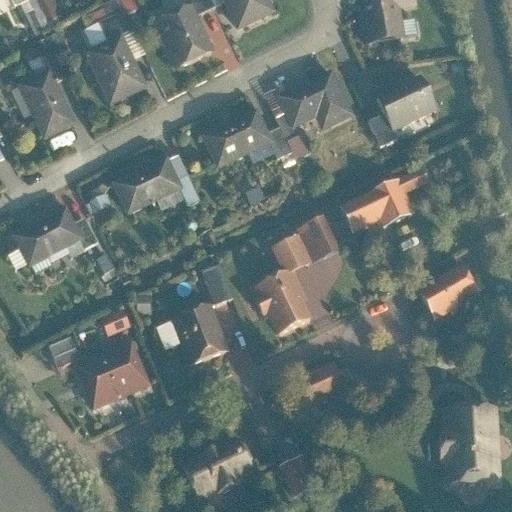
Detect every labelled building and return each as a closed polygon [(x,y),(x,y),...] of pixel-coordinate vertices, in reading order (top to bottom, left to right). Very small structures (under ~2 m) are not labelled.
[(208,8),(203,0),(173,0),(180,12),(184,20),(208,8)] [(263,15),(255,0),(217,0),(231,30),(263,15)] [(356,0),(351,1),(357,51),(400,46),(397,20),(417,17),(414,0),(356,0)] [(184,20),(180,12),(146,28),(168,74),(202,57),(184,20)] [(120,19),(96,29),(103,47),(111,44),(128,37),(120,19)] [(136,96),(111,44),(103,47),(75,61),(99,112),(136,96)] [(56,82),(44,50),(29,56),(38,79),(42,87),(56,82)] [(451,65),(442,78),(454,88),(464,75),(451,65)] [(352,122),(332,74),(274,98),(282,117),(287,128),(315,117),(323,134),(352,122)] [(42,87),(38,79),(10,92),(36,148),(64,136),(42,87)] [(420,82),(373,103),(379,118),(387,136),(435,115),(420,82)] [(282,117),(268,124),(272,133),(287,166),(291,175),(313,166),(302,142),(295,145),(287,128),(282,117)] [(245,118),(194,141),(209,174),(260,150),(256,140),(245,118)] [(359,126),(372,158),(393,150),(387,136),(379,118),(359,126)] [(287,166),(272,133),(256,140),(260,150),(270,174),(287,166)] [(335,138),(328,154),(346,162),(353,146),(335,138)] [(165,188),(155,166),(102,191),(117,221),(169,197),(165,188)] [(418,172),(329,214),(340,236),(373,220),(379,231),(404,219),(397,204),(427,190),(418,172)] [(194,208),(182,181),(165,188),(169,197),(177,215),(194,208)] [(263,203),(258,191),(241,198),(245,210),(263,203)] [(51,214),(4,241),(25,277),(72,250),(64,235),(51,214)] [(325,254),(314,225),(290,233),(293,243),(301,263),(325,254)] [(94,251),(82,227),(64,235),(72,250),(76,260),(94,251)] [(293,243),(266,253),(277,282),(288,277),(304,271),(301,263),(293,243)] [(474,306),(453,267),(430,279),(435,287),(409,301),(423,326),(441,316),(445,322),(474,306)] [(225,304),(213,272),(196,278),(207,310),(225,304)] [(300,305),(288,277),(277,282),(249,294),(269,341),(300,327),(292,308),(300,305)] [(138,301),(137,320),(150,320),(151,302),(138,301)] [(207,310),(170,326),(186,372),(222,359),(207,310)] [(122,332),(116,318),(98,326),(104,340),(122,332)] [(61,372),(83,362),(73,340),(51,350),(61,372)] [(136,393),(118,352),(66,373),(83,415),(136,393)] [(324,369),(284,386),(297,415),(337,398),(324,369)] [(492,489),(489,416),(437,418),(438,443),(426,444),(427,468),(439,468),(440,491),(492,489)] [(254,481),(236,445),(180,473),(198,509),(254,481)] [(311,458),(283,466),(294,501),(322,493),(311,458)]
